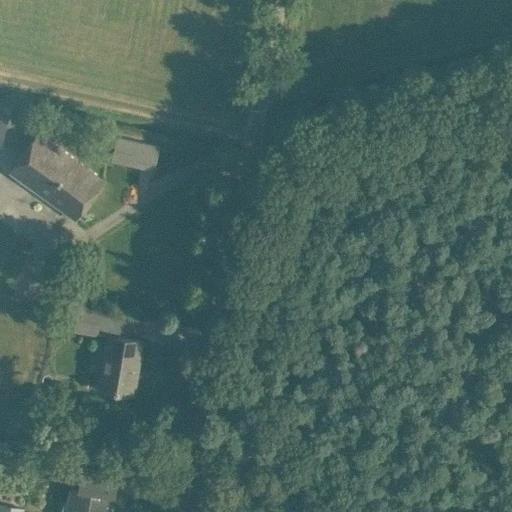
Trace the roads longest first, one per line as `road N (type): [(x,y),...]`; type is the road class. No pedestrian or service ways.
road 1 (unclassified): [(185,511),(251,151)]
road 2 (unclassified): [(251,151),(511,97)]
road 3 (track): [(264,81),(511,30)]
road 4 (unclassified): [(251,151),(279,0)]
